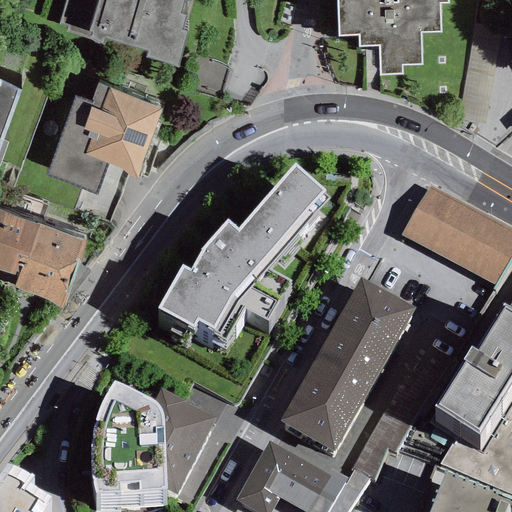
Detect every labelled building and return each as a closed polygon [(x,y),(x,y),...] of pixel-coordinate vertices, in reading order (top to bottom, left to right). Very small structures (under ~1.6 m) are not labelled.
[(64,0),(57,24),(70,28),(69,33),(103,43),(105,36),(147,48),(145,55),(177,64),(187,30),(182,28),(186,13),(180,11),(182,0),(64,0)] [(397,0),(398,0),(379,1),(379,0),(337,0),(338,32),(357,31),(358,42),(378,41),(379,70),(401,70),(401,59),(420,58),(419,30),(440,29),(438,0),(397,0)] [(0,141),(20,88),(9,84),(0,78),(0,141)] [(161,107),(96,84),(89,103),(75,98),(47,176),(117,201),(128,171),(137,174),(161,107)] [(511,266),(511,240),(429,195),(401,246),(495,297),(511,266)] [(328,234),(295,204),(237,268),(227,259),(200,289),(190,307),(182,303),(156,347),(194,368),(198,362),(214,370),(216,367),(219,369),(220,367),(226,371),(243,337),(268,352),(290,311),(271,299),(328,234)] [(38,222),(0,207),(0,267),(14,273),(18,263),(24,264),(38,222)] [(84,240),(38,222),(24,264),(18,263),(14,273),(17,274),(12,284),(63,304),(84,240)] [(414,315),(359,284),(316,360),(371,390),(414,315)] [(511,392),(511,301),(507,308),(432,419),(477,450),(511,392)] [(371,390),(316,360),(277,428),(332,459),(371,390)] [(149,438),(114,419),(108,427),(101,440),(95,452),(93,466),(91,485),(90,496),(91,511),(174,511),(192,494),(215,448),(161,418),(149,438)] [(327,477),(267,444),(235,503),(251,511),(271,511),(277,502),(295,511),(328,511),(346,481),(330,472),(327,477)] [(6,483),(0,493),(0,511),(44,511),(29,503),(31,499),(6,483)] [(470,511),(438,499),(432,511),(470,511)]
